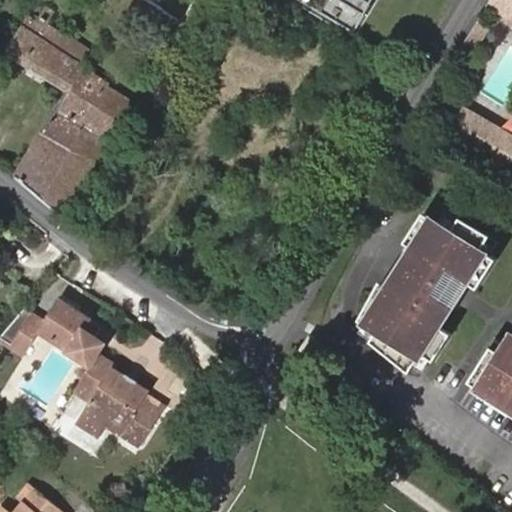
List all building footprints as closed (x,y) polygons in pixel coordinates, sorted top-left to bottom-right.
[(295,0),(351,35),(373,0),(295,0)] [(511,0),(490,0),(487,6),(511,20),(511,0)] [(60,49),(67,33),(49,22),(55,12),(45,6),(37,20),(30,15),(7,53),(66,90),(15,174),(66,217),(132,99),(108,84),(110,81),(83,63),(60,49)] [(464,66),(488,27),(478,21),(454,59),(464,66)] [(92,49),(67,33),(60,49),(83,63),(92,49)] [(441,130),(478,152),(493,126),(456,104),(441,130)] [(511,136),(493,126),(478,152),(502,166),(511,148),(511,136)] [(455,226),(428,206),(407,234),(418,242),(390,279),(379,271),(354,305),(370,318),(366,324),(409,356),(416,347),(427,356),(446,330),(434,321),(450,300),(433,287),(448,267),(475,287),(496,259),(481,248),(492,235),(463,214),(455,226)] [(94,341),(100,332),(90,325),(90,324),(59,302),(44,325),(24,312),(23,311),(0,337),(0,339),(23,356),(38,334),(48,341),(89,369),(97,358),(104,348),(94,341)] [(492,346),(483,340),(460,375),(481,390),(478,395),(500,410),(506,401),(511,405),(511,332),(504,328),(498,337),(492,346)] [(480,338),(483,340),(492,346),(498,337),(486,329),(480,338)] [(33,363),(48,341),(38,334),(23,356),(33,363)] [(113,369),(97,358),(89,369),(73,392),(88,404),(74,424),(98,441),(107,428),(139,450),(165,411),(146,398),(147,396),(112,371),(113,369)] [(18,507),(24,511),(38,497),(31,492),(18,507)] [(55,511),(38,497),(24,511),(23,511),(55,511)]
